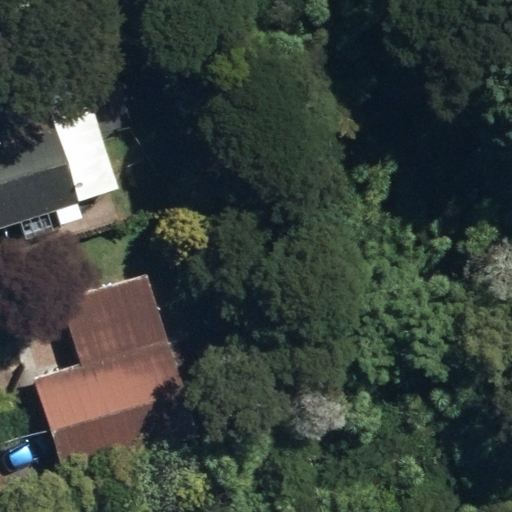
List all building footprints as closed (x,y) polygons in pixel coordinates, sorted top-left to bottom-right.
[(0,210),(42,197),(46,213),(65,207),(59,191),(101,177),(75,98),(35,112),(15,54),(0,59),(0,210)] [(20,368),(51,466),(179,424),(127,265),(48,290),(69,351),(20,368)] [(156,336),(163,362),(186,355),(178,329),(156,336)] [(51,482),(60,511),(83,511),(121,501),(111,466),(51,482)] [(121,484),(128,502),(151,493),(145,475),(121,484)] [(9,497),(13,511),(42,511),(35,488),(9,497)]
